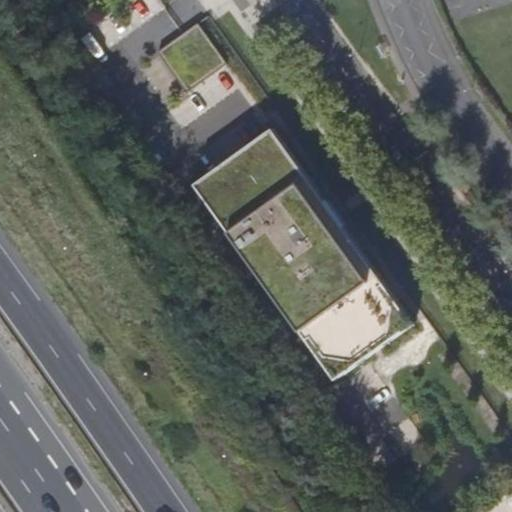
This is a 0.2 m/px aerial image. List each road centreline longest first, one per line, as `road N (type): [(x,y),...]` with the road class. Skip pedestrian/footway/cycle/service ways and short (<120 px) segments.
road 1 (unknown): [(207,0),(126,60),(124,91),(199,211),(369,436)]
road 2 (residential): [(289,0),(511,301)]
road 3 (trunk): [(165,511),(0,277)]
